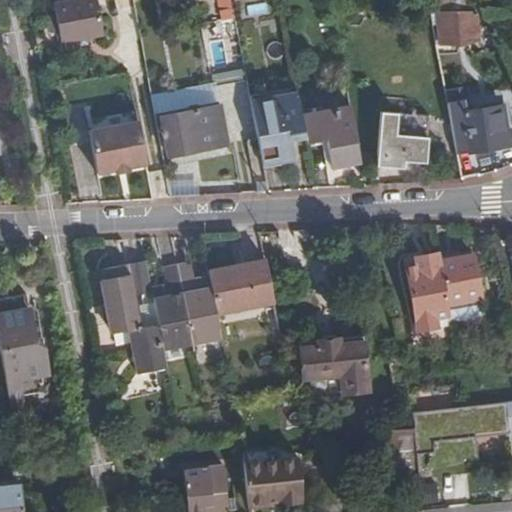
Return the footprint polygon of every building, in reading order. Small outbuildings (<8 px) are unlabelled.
[(51,0),(59,38),(102,30),(96,0),(51,0)] [(221,13),(235,12),(233,0),(228,0),(219,1),(221,13)] [(377,11),(378,0),(360,0),(360,2),(369,3),(368,9),(377,11)] [(472,0),(435,0),(435,9),(438,9),(472,10),(472,0)] [(471,20),(472,10),(438,9),(438,18),(471,20)] [(470,44),(471,20),(438,18),(437,30),(451,30),(451,43),(470,44)] [(226,136),(252,134),(250,82),(223,84),(226,136)] [(152,96),(154,111),(218,102),(216,87),(152,96)] [(297,90),(251,98),(263,167),(294,162),(291,141),(306,139),(302,115),(297,90)] [(218,104),(160,114),(167,154),(225,144),(218,104)] [(499,105),(446,115),(459,178),(461,177),(480,173),(476,151),(503,145),(499,128),(503,127),(499,105)] [(331,169),(361,164),(351,106),(302,115),(306,139),(306,141),(326,137),(331,169)] [(70,130),(77,172),(94,169),(112,166),(127,163),(119,121),(70,130)] [(429,128),(382,124),(377,176),(403,178),(403,171),(425,172),(429,128)] [(408,261),(418,332),(439,329),(438,318),(452,316),(451,308),(482,303),(477,261),(444,265),(442,256),(408,261)] [(249,307),(269,303),(261,259),(241,263),(243,271),(234,273),(233,269),(206,274),(207,277),(209,291),(212,308),(235,304),(235,300),(247,298),(249,307)] [(133,297),(151,294),(150,287),(145,262),(103,269),(105,279),(100,280),(110,335),(128,332),(135,375),(165,370),(161,349),(157,326),(139,329),(133,297)] [(161,349),(218,339),(213,313),(212,308),(209,291),(204,292),(201,278),(194,280),(192,264),(163,269),(166,284),(156,286),(158,299),(152,300),(157,326),(161,349)] [(156,286),(150,287),(151,294),(152,300),(158,299),(156,286)] [(25,296),(0,298),(0,376),(5,409),(19,407),(18,396),(43,393),(47,385),(38,325),(29,326),(27,309),(25,296)] [(213,313),(249,307),(247,298),(235,300),(235,304),(212,308),(213,313)] [(35,311),(27,309),(29,326),(38,325),(35,311)] [(401,318),(393,320),(398,340),(406,338),(401,318)] [(361,334),(295,341),(299,379),(305,379),(307,385),(312,391),(321,390),(323,386),(324,377),(339,375),(341,392),(366,389),(361,334)] [(386,389),(401,386),(397,358),(382,361),(386,389)] [(264,377),(247,380),(250,395),(267,391),(264,377)] [(511,400),(406,416),(409,434),(412,433),(416,471),(474,461),(471,438),(511,432),(511,400)] [(416,481),(416,480),(416,471),(412,433),(409,434),(388,436),(391,473),(416,481)] [(117,434),(111,436),(114,447),(120,445),(117,434)] [(273,448),(238,452),(240,462),(274,458),(273,448)] [(240,462),(238,462),(243,503),(276,499),(276,504),(297,501),(297,497),(298,497),(294,456),(274,458),(240,462)] [(179,468),(182,511),(188,511),(200,511),(199,501),(222,499),(219,465),(179,468)] [(0,511),(21,511),(17,479),(0,481),(0,511)] [(223,509),(222,499),(199,501),(200,511),(223,509)]
